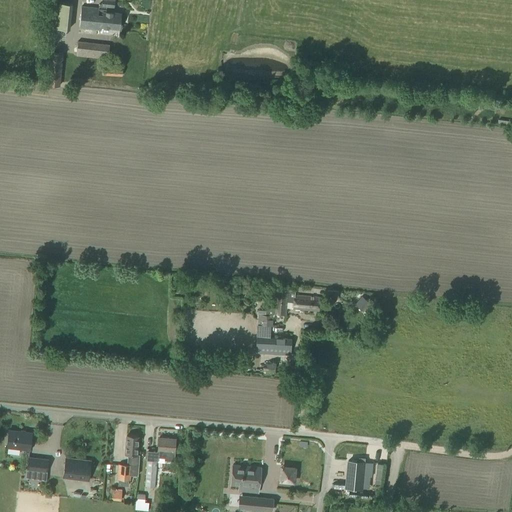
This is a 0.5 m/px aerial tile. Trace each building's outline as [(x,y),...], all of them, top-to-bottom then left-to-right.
[(81,6),(79,28),(101,30),(101,27),(119,29),(120,13),(105,12),(106,9),(81,6)] [(77,41),(76,56),(107,59),(109,45),(77,41)] [(50,51),(47,84),(59,86),(62,53),(50,51)] [(102,64),(101,74),(121,76),(122,65),(102,64)] [(274,289),(272,315),(285,316),(286,302),(293,303),(292,309),(318,311),(319,297),(294,295),(294,291),(274,289)] [(362,296),(355,304),(363,312),(370,304),(362,296)] [(257,325),(256,336),(270,337),(270,325),(271,325),(271,316),(261,315),(260,325),(257,325)] [(256,337),(255,353),(290,355),(291,339),(256,337)] [(8,430),(6,446),(29,449),(31,433),(8,430)] [(118,464),(116,483),(129,484),(130,465),(137,466),(138,455),(136,455),(137,437),(126,436),(124,454),(127,455),(126,465),(118,464)] [(158,438),(157,451),(165,451),(164,459),(171,460),(171,452),(173,452),(174,440),(158,438)] [(147,451),(146,460),(156,461),(157,452),(147,451)] [(28,457),(26,469),(46,472),(47,460),(28,457)] [(88,481),(90,461),(65,458),(63,478),(88,481)] [(146,460),(144,486),(154,487),(156,461),(146,460)] [(292,478),(292,461),(276,461),(276,479),(292,478)] [(231,475),(230,485),(238,486),(246,486),(246,492),(258,493),(258,488),(260,468),(232,465),(231,475)] [(347,469),(345,488),(363,489),(364,471),(347,469)] [(110,489),(109,500),(121,501),(122,490),(110,489)] [(137,494),(136,502),(143,503),(144,491),(139,491),(139,494),(137,494)] [(245,496),(244,508),(271,511),(272,499),(245,496)]
